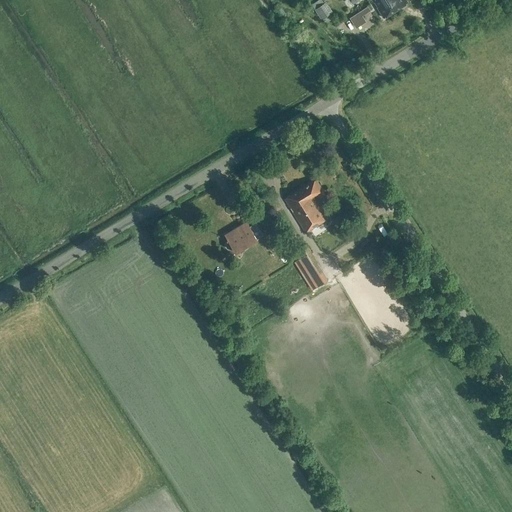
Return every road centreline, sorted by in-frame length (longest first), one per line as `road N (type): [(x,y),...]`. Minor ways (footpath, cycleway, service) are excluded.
road 1 (tertiary): [(0,303),(326,105)]
road 2 (unclassified): [(511,394),(326,105)]
road 3 (tertiary): [(326,105),(503,0)]
